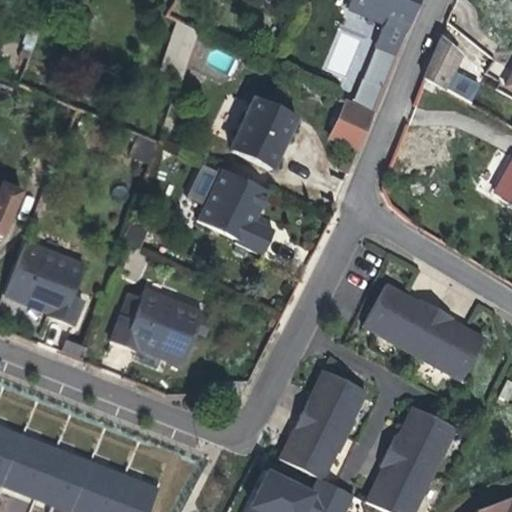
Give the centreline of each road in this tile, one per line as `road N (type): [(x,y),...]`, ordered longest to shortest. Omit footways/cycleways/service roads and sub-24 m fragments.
road 1 (residential): [(0,344),(221,430),(238,427),(253,419),(355,208)]
road 2 (residential): [(441,0),(355,208)]
road 3 (residential): [(355,208),(511,297)]
